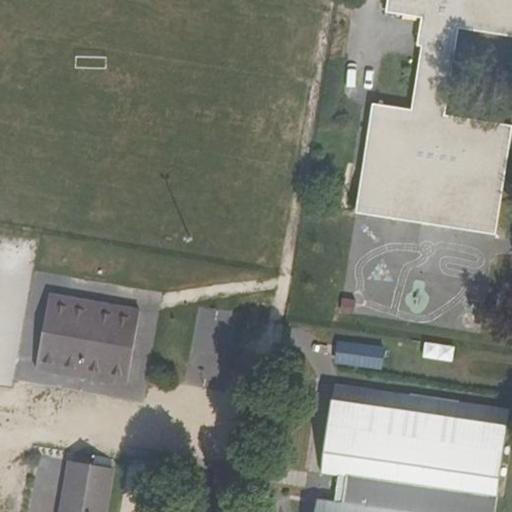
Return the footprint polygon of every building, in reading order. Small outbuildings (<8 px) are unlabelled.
[(511,0),(388,0),(386,13),(421,19),(417,46),(422,47),(412,111),(372,104),(355,214),(497,236),(511,135),(511,125),(446,116),(458,29),(511,37),(511,0)] [(35,371),(127,387),(140,311),(48,295),(35,371)] [(186,384),(226,389),(235,310),(195,306),(186,384)] [(311,511),(494,511),(507,410),(331,389),(321,472),(443,486),(439,511),(427,511),(313,498),(311,511)] [(64,511),(105,511),(114,469),(74,461),(64,511)]
